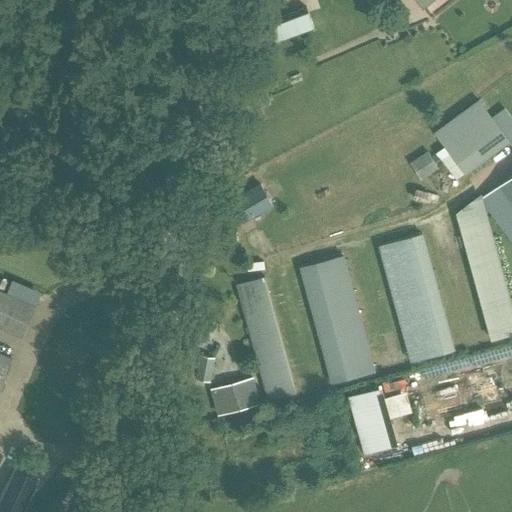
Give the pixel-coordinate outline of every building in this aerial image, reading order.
[(306,8),(268,22),(276,41),(313,27),(306,8)] [(511,127),(499,106),(481,116),(451,66),(412,89),(447,147),(432,156),(444,176),(511,135),(511,127)] [(265,87),(244,95),(250,111),(271,103),(265,87)] [(427,152),(411,163),(421,177),(436,165),(427,152)] [(511,173),(479,198),(511,241),(511,173)] [(120,180),(115,202),(128,205),(134,184),(120,180)] [(260,186),(227,206),(236,221),(270,201),(260,186)] [(508,332),(484,215),(455,220),(478,338),(508,332)] [(404,360),(447,349),(418,231),(375,242),(404,360)] [(298,262),(324,380),(365,371),(339,253),(298,262)] [(285,385),(261,274),(233,280),(257,391),(285,385)] [(0,288),(0,325),(22,335),(36,305),(0,288)] [(0,351),(0,387),(13,358),(0,351)] [(199,354),(195,378),(207,380),(211,357),(199,354)] [(251,378),(212,389),(218,412),(258,402),(251,378)] [(459,389),(444,394),(441,386),(415,395),(423,418),(464,404),(459,389)] [(379,387),(349,395),(364,453),(395,445),(379,387)] [(511,392),(488,396),(490,410),(511,406),(511,392)] [(0,511),(22,511),(38,477),(16,467),(0,501),(0,511)]
